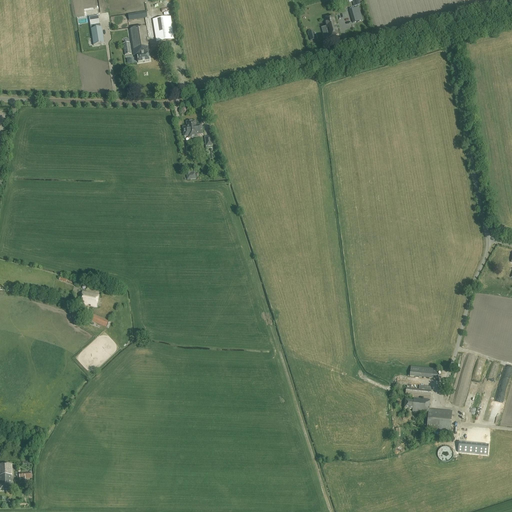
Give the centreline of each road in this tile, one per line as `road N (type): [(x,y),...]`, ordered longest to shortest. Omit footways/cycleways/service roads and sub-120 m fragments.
road 1 (unclassified): [(16,99),(202,99),(447,30)]
road 2 (unclassified): [(455,353),(487,235),(447,30)]
road 3 (track): [(332,511),(253,264)]
